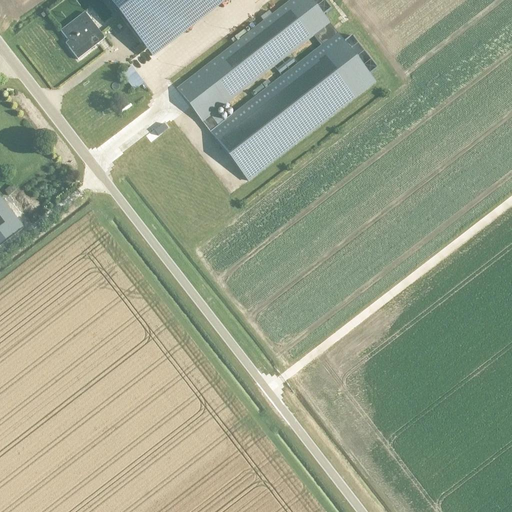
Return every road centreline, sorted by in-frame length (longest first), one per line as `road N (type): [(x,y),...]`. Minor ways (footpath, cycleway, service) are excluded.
road 1 (unclassified): [(358,511),(0,49)]
road 2 (unknown): [(94,170),(159,103),(162,62),(250,0)]
